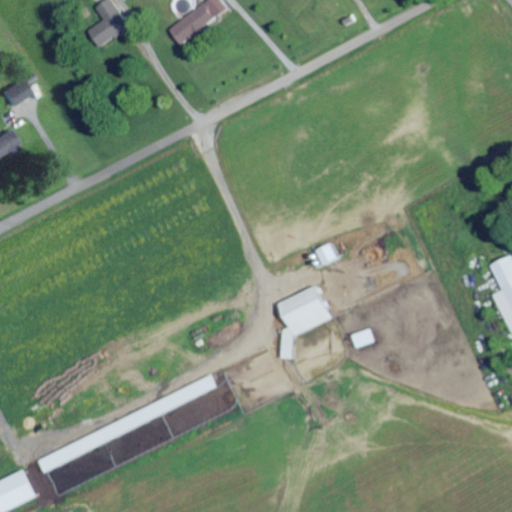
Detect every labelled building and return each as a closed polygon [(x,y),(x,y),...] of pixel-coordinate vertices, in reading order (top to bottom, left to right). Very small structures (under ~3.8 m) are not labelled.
[(116,0),(102,9),(110,22),(96,31),(106,48),(136,30),(118,0),(116,0)] [(187,47),(235,12),(226,0),(216,0),(175,29),(187,47)] [(36,96),(28,80),(8,90),(16,106),(36,96)] [(0,138),(0,157),(25,147),(18,131),(0,138)] [(324,250),(329,265),(346,260),(341,244),(324,250)] [(501,295),(511,321),(511,259),(496,266),(507,292),(501,295)] [(302,336),(340,319),(336,309),(336,306),(327,286),(284,304),(295,328),(290,330),(289,359),(300,359),(302,336)] [(0,511),(13,511),(47,497),(35,470),(0,486),(0,511)]
